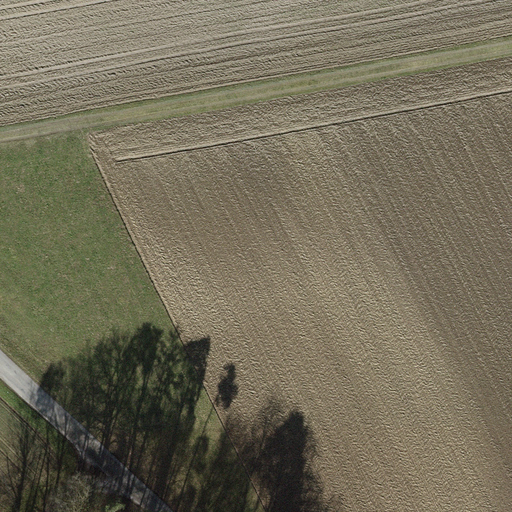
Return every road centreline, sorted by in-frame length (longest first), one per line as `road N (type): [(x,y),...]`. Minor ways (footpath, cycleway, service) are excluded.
road 1 (track): [(0,140),(511,49)]
road 2 (unclassified): [(0,356),(164,511)]
